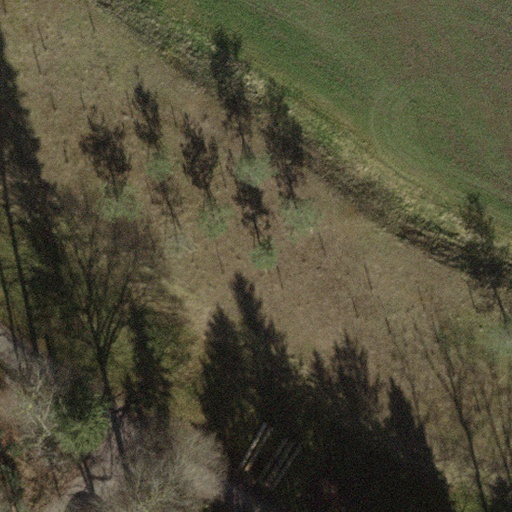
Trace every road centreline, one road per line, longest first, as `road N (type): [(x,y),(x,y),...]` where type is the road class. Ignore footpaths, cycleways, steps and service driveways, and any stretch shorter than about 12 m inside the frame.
road 1 (track): [(75,511),(134,443),(0,336)]
road 2 (track): [(134,443),(273,511)]
